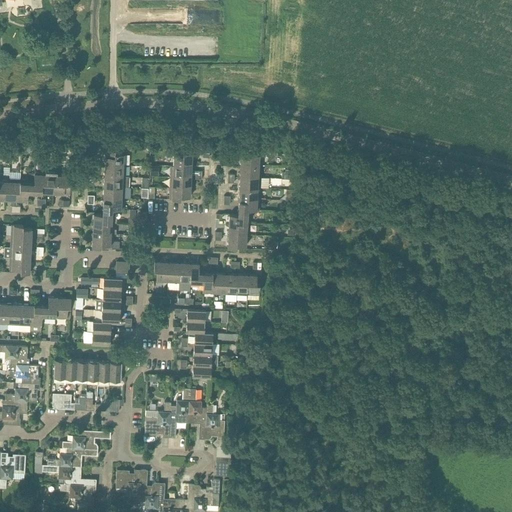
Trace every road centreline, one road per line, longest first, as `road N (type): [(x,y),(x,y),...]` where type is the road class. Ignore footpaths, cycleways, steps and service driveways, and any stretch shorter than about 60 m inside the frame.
road 1 (unclassified): [(511,182),(204,108),(158,103),(0,114)]
road 2 (residential): [(0,282),(11,275),(67,286),(69,252),(142,256)]
road 3 (residential): [(124,422),(128,379),(139,366),(142,256)]
road 4 (residential): [(0,435),(37,436),(48,419),(124,422)]
